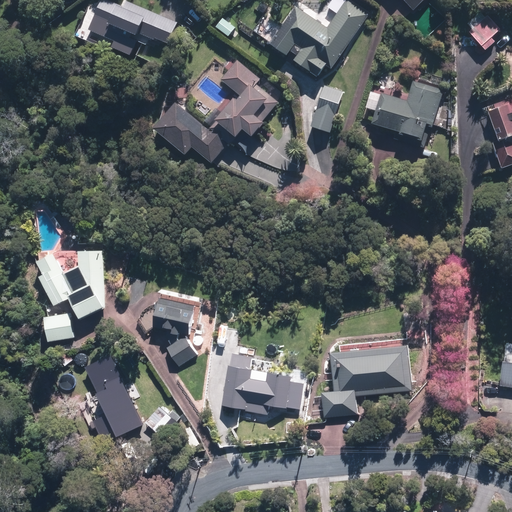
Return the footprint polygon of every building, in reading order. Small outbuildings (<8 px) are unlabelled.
[(177,24),(124,0),(121,7),(105,0),(92,0),(79,31),(90,36),(92,31),(113,40),(110,47),(131,57),(140,34),(167,46),(177,24)] [(327,29),(296,7),(267,49),(285,61),(288,56),(318,76),(325,66),(332,71),(370,16),(346,0),(334,0),(329,9),(337,14),(327,29)] [(404,0),(414,10),(424,0),(404,0)] [(472,30),(469,33),(485,51),(496,42),(492,37),(500,29),(487,14),(479,21),(475,16),(466,24),(472,30)] [(234,64),(221,79),(241,96),(237,101),(234,98),(214,121),(236,139),(244,131),(252,138),(281,104),(234,64)] [(406,101),(372,92),(367,108),(377,111),(373,126),(423,140),(426,128),(433,130),(444,92),(411,83),(406,101)] [(342,94),(323,88),(310,127),(329,133),(342,94)] [(174,101),(152,128),(186,155),(192,148),(211,163),(227,144),(174,101)] [(497,141),(492,142),(500,170),(511,166),(511,102),(487,110),(497,141)] [(104,253),(39,252),(40,262),(46,276),(41,278),(54,307),(70,300),(79,321),(103,311),(104,253)] [(166,319),(165,327),(171,329),(170,334),(179,336),(182,322),(191,324),(195,306),(161,298),(157,317),(166,319)] [(73,314),(46,317),(50,342),(76,338),(73,314)] [(188,336),(168,349),(178,366),(199,354),(188,336)] [(511,343),(506,343),(501,386),(511,387),(511,343)] [(409,346),(331,354),(334,390),(322,391),(324,418),(356,415),(355,398),(413,392),(409,346)] [(74,359),(63,347),(52,356),(63,368),(74,359)] [(85,413),(96,436),(134,418),(110,366),(84,378),(98,408),(85,413)] [(292,378),(232,368),(226,408),(271,415),(273,404),(300,409),(305,384),(292,382),(292,378)] [(162,406),(145,423),(163,441),(180,423),(162,406)]
